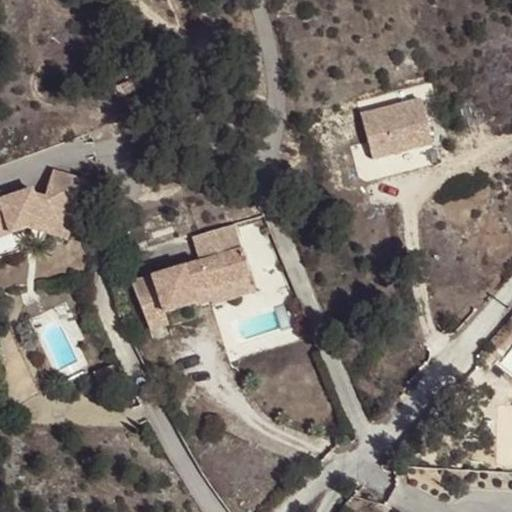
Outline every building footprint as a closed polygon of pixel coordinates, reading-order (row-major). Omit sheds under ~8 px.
[(360,116),(372,160),(432,143),(419,99),(360,116)] [(45,197),(32,193),(31,189),(9,197),(0,199),(0,237),(27,227),(67,239),(85,181),(53,171),(45,197)] [(0,199),(9,197),(6,190),(0,191),(0,199)] [(250,275),(234,226),(193,238),(200,263),(132,284),(139,302),(150,330),(168,324),(165,313),(194,303),(190,289),(206,284),(207,288),(250,275)] [(250,275),(207,288),(206,284),(190,289),(194,303),(195,305),(210,300),(212,306),(255,292),(250,275)]
